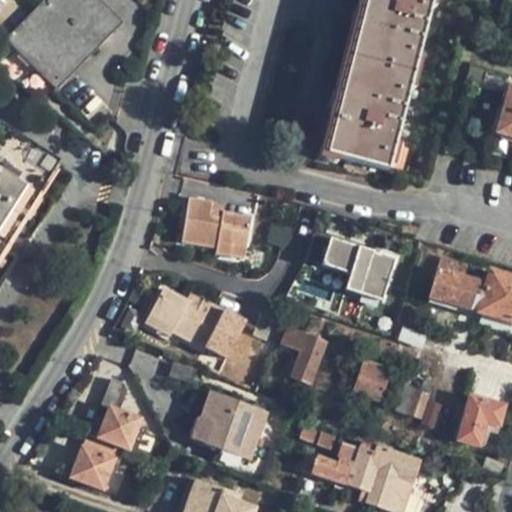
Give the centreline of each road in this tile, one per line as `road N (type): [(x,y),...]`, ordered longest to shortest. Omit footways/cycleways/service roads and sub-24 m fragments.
road 1 (residential): [(0,455),(119,251),(195,0)]
road 2 (unknown): [(130,221),(284,282),(311,264),(334,215)]
